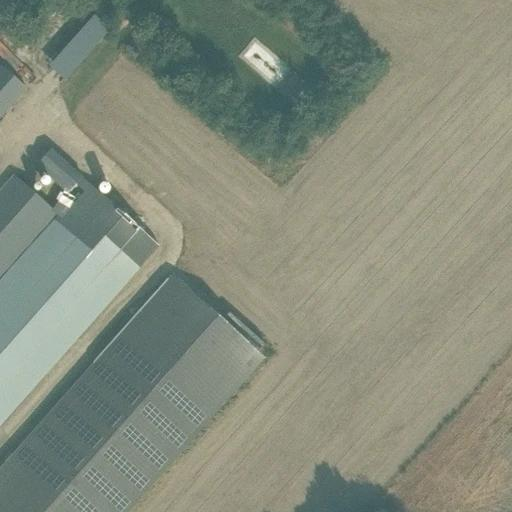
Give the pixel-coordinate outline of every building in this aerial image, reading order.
[(100,14),(52,65),(68,80),(116,29),(100,14)] [(0,119),(26,89),(2,68),(0,70),(0,119)] [(318,90),(308,82),(290,105),(300,113),(318,90)] [(0,420),(158,247),(90,186),(61,219),(51,209),(14,176),(0,191),(0,420)] [(71,201),(60,194),(51,209),(61,219),(71,201)] [(0,511),(129,511),(188,446),(264,361),(170,278),(0,469),(0,511)]
